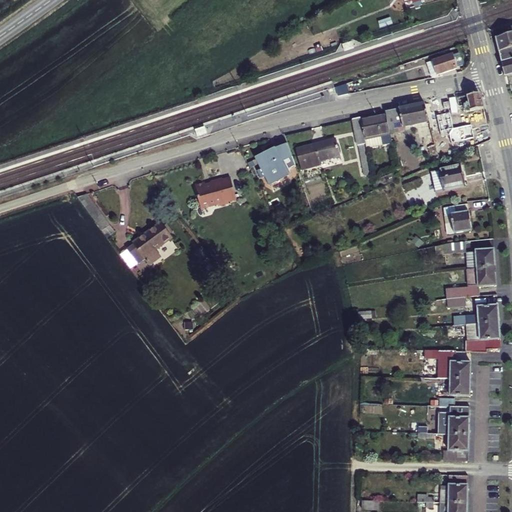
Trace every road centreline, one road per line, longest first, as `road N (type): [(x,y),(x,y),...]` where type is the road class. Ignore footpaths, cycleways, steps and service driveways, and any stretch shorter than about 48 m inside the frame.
road 1 (unclassified): [(489,76),(260,127),(67,185)]
road 2 (residential): [(358,465),(511,469)]
